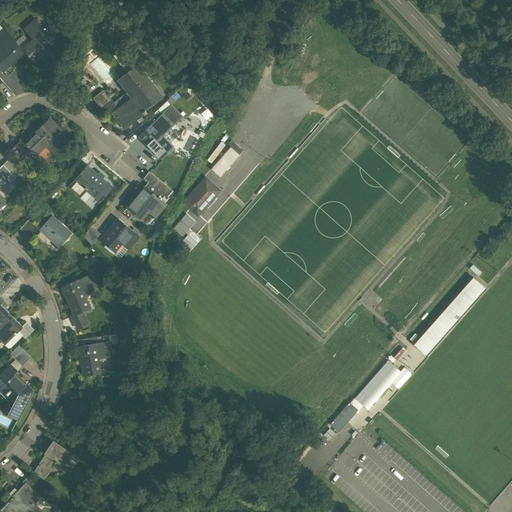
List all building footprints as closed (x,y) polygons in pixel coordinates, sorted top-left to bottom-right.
[(45,29),(36,19),(27,27),(36,38),(23,50),(24,51),(33,62),(34,62),(48,50),(47,48),(55,41),(53,38),(45,29)] [(58,34),(50,25),(45,29),(53,38),(58,34)] [(23,50),(4,29),(0,32),(0,41),(5,47),(0,50),(0,69),(3,72),(17,60),(15,58),(24,51),(23,50)] [(119,50),(113,55),(125,71),(126,71),(120,63),(126,58),(119,50)] [(126,58),(120,63),(126,71),(128,72),(138,65),(130,55),(126,58)] [(137,101),(153,89),(155,87),(138,64),(138,65),(128,72),(127,72),(129,75),(119,82),(127,93),(129,91),(137,101)] [(153,89),(137,101),(127,108),(124,104),(111,113),(118,122),(120,121),(126,128),(147,112),(145,110),(161,99),(153,89)] [(104,90),(93,98),(101,108),(112,100),(104,90)] [(171,106),(162,115),(169,123),(179,114),(171,106)] [(157,110),(140,127),(144,131),(162,115),(157,110)] [(144,131),(141,135),(148,143),(147,144),(160,158),(173,146),(160,133),(170,124),(169,123),(162,115),(144,131)] [(70,141),(50,120),(46,124),(66,145),(70,141)] [(23,143),(23,144),(29,150),(35,156),(48,144),(57,154),(66,145),(46,124),(38,132),(36,131),(23,143)] [(21,140),(10,150),(19,159),(29,150),(23,144),(23,143),(21,140)] [(230,148),(211,170),(220,178),(239,156),(230,148)] [(77,164),(62,181),(69,187),(83,170),(77,164)] [(4,165),(0,168),(0,172),(6,179),(12,174),(4,165)] [(111,187),(87,166),(83,170),(69,187),(80,196),(86,189),(99,201),(111,187)] [(0,208),(5,204),(0,198),(0,189),(8,181),(6,179),(0,172),(0,208)] [(205,180),(184,205),(198,217),(219,192),(205,180)] [(168,198),(149,182),(145,186),(165,202),(168,198)] [(165,202),(145,186),(144,187),(145,188),(138,197),(137,196),(127,208),(141,219),(150,209),(156,214),(165,203),(165,202)] [(186,214),(173,229),(182,237),(195,222),(186,214)] [(71,234),(52,217),(40,229),(59,247),(71,234)] [(28,219),(20,228),(30,237),(38,228),(28,219)] [(140,236),(119,220),(112,229),(111,228),(101,241),(115,252),(123,241),(131,247),(140,236)] [(91,226),(84,236),(92,245),(101,234),(91,226)] [(481,273),(472,265),(469,268),(478,276),(481,273)] [(91,275),(64,287),(69,297),(67,297),(74,315),(75,315),(83,312),(90,308),(83,292),(96,286),(91,275)] [(476,279),(416,347),(425,355),(485,287),(476,279)] [(0,329),(12,317),(1,305),(0,304),(0,329)] [(83,312),(75,315),(74,315),(72,316),(78,329),(88,324),(83,312)] [(12,317),(0,329),(0,335),(7,343),(18,332),(22,327),(22,326),(12,317)] [(26,322),(22,326),(22,327),(18,332),(25,339),(34,330),(26,322)] [(108,335),(85,338),(86,345),(109,341),(108,335)] [(86,345),(81,346),(83,357),(81,357),(84,376),(101,373),(98,355),(111,353),(109,341),(86,345)] [(30,357),(18,346),(10,354),(22,366),(30,357)] [(399,353),(391,362),(395,365),(403,356),(399,353)] [(18,371),(11,363),(0,374),(0,387),(7,394),(11,391),(15,396),(7,410),(19,416),(33,391),(15,374),(18,371)] [(383,363),(349,402),(358,410),(361,413),(395,374),(383,363)] [(101,400),(88,397),(86,404),(98,406),(100,407),(101,400)] [(86,404),(74,402),(69,427),(85,430),(88,415),(96,416),(98,406),(86,404)] [(349,402),(342,410),(352,418),(358,410),(349,402)] [(339,432),(352,418),(342,410),(330,424),(339,432)] [(78,458),(54,442),(40,462),(51,469),(57,459),(71,468),(78,458)] [(40,462),(33,472),(44,480),(51,469),(40,462)] [(37,487),(27,477),(22,482),(25,485),(26,484),(33,491),(37,487)] [(33,491),(26,484),(25,485),(13,497),(29,511),(40,511),(32,503),(38,496),(33,491)] [(29,511),(13,497),(2,510),(1,511),(2,511),(29,511)]
